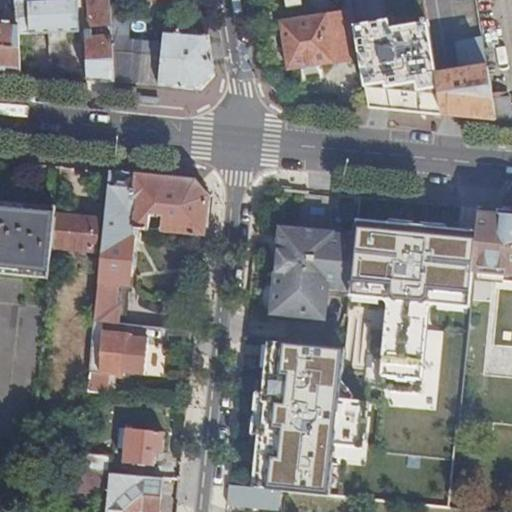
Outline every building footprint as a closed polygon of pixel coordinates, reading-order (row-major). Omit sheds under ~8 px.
[(78,0),(23,0),(18,0),(19,23),(20,34),(80,32),(78,0)] [(90,0),(92,18),(92,26),(98,26),(113,25),(114,20),(112,0),(90,0)] [(125,20),(140,20),(139,5),(119,4),(119,0),(112,0),(114,20),(125,20)] [(288,70),(361,59),(355,27),(350,0),(342,0),(344,11),(281,22),(288,70)] [(497,120),(493,98),(476,0),(449,0),(461,72),(437,76),(443,115),(497,120)] [(92,18),(86,18),(87,32),(98,31),(98,26),(92,26),(92,18)] [(369,107),(443,115),(437,76),(428,19),(423,19),(424,25),(390,30),(389,22),(355,27),(361,59),(369,107)] [(125,40),(125,20),(114,20),(113,25),(114,37),(115,51),(142,54),(143,43),(125,40)] [(20,34),(19,23),(0,21),(0,69),(21,72),(20,34)] [(114,37),(113,25),(98,26),(98,31),(98,38),(114,37)] [(98,31),(87,32),(89,79),(116,81),(115,51),(114,37),(98,38),(98,31)] [(216,73),(210,35),(166,31),(164,57),(159,56),(160,45),(143,43),(142,54),(115,51),(116,81),(202,90),(216,73)] [(497,120),(511,121),(511,97),(493,98),(497,120)] [(98,322),(119,324),(121,307),(116,306),(119,284),(132,285),(137,231),(140,201),(136,201),(138,175),(113,172),(109,210),(98,322)] [(157,233),(207,238),(211,199),(198,181),(138,175),(136,201),(140,201),(137,231),(151,232),(152,217),(164,218),(164,226),(158,225),(157,233)] [(0,268),(52,274),(55,249),(58,214),(0,208),(0,268)] [(511,212),(479,209),(479,214),(511,217),(511,212)] [(58,214),(55,249),(100,253),(105,213),(98,212),(97,219),(58,214)] [(511,217),(479,214),(477,237),(473,274),(492,276),(492,280),(511,282),(511,217)] [(351,291),(356,238),(332,236),(332,234),(281,230),(279,255),(284,255),(282,270),(277,270),(277,271),(273,315),(310,319),(311,306),(326,307),(327,296),(327,288),(351,291)] [(350,298),(351,291),(327,288),(327,296),(350,298)] [(355,307),(348,335),(371,341),(378,312),(355,307)] [(90,392),(102,393),(105,374),(126,376),(126,373),(146,375),(150,338),(132,336),(132,335),(106,332),(100,373),(93,373),(90,392)] [(126,464),(157,467),(159,455),(164,456),(167,433),(130,429),(126,464)] [(34,451),(33,465),(54,467),(56,454),(34,451)] [(82,470),(112,473),(114,456),(84,453),(83,456),(82,470)] [(69,468),(82,470),(83,456),(71,455),(69,468)] [(162,511),(165,479),(112,473),(113,477),(63,472),(61,494),(110,499),(109,511),(162,511)] [(254,488),(229,486),(228,505),(278,510),(281,491),(254,488)]
